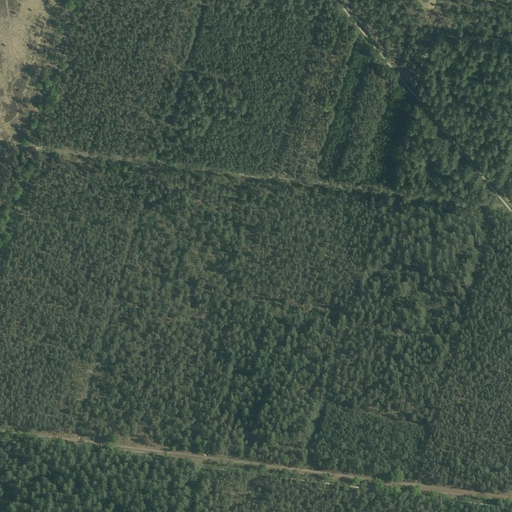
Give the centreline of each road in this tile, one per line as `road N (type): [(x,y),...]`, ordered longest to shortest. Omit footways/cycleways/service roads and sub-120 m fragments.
road 1 (track): [(0,432),(511,499)]
road 2 (track): [(0,257),(74,0)]
road 3 (track): [(511,202),(344,0)]
road 4 (track): [(412,91),(428,54),(477,37),(511,40)]
